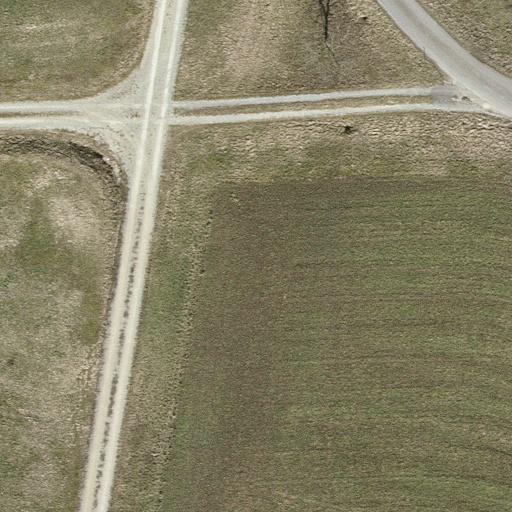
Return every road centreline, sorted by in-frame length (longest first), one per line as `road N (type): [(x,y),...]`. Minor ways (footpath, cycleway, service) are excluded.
road 1 (track): [(94,511),(172,0)]
road 2 (track): [(154,110),(499,94)]
road 3 (track): [(154,110),(0,116)]
road 4 (unclassified): [(511,98),(397,0)]
